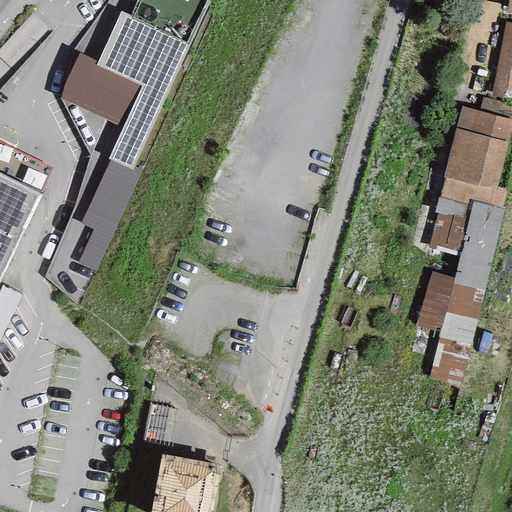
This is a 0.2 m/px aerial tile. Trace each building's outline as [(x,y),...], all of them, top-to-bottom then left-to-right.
[(188,43),(119,12),(96,62),(79,54),(58,99),(122,128),(107,159),(110,160),(81,224),(92,229),(77,263),(95,271),(141,170),(132,166),(188,43)] [(511,23),(504,22),(491,97),(511,101),(511,23)] [(479,111),(461,107),(443,176),(496,189),(511,127),(511,105),(483,98),(479,111)] [(237,208),(251,163),(222,154),(208,199),(237,208)] [(0,281),(43,194),(0,173),(0,281)] [(496,189),(443,176),(438,197),(471,206),(472,201),(502,209),(506,191),(496,189)] [(471,206),(438,197),(434,213),(437,214),(428,249),(459,257),(453,278),(431,272),(417,326),(441,332),(429,380),(460,388),(506,210),(502,209),(472,201),(471,206)] [(173,445),(176,406),(150,405),(148,444),(173,445)] [(211,511),(220,466),(160,455),(150,511),(211,511)]
